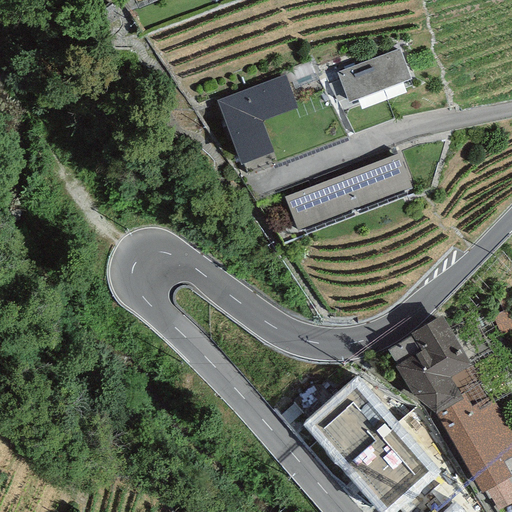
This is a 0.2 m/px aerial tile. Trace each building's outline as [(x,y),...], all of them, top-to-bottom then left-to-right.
[(399,51),(338,75),(350,106),(411,82),(399,51)] [(283,79),(216,105),(241,171),(275,158),(263,125),(296,112),(283,79)] [(413,191),(400,157),(285,200),(298,234),(413,191)] [(420,345),(396,360),(411,385),(419,394),(435,407),(481,488),(510,470),(502,458),(511,452),(511,428),(491,393),(488,395),(442,311),(410,329),(420,345)] [(395,511),(441,473),(356,376),(301,423),(378,511),(395,511)] [(469,511),(459,500),(444,511),(469,511)]
